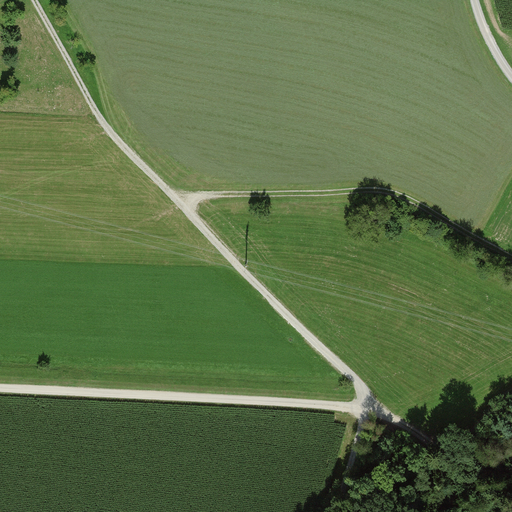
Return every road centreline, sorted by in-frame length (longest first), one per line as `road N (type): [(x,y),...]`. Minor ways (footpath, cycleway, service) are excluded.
road 1 (track): [(0,387),(313,403),(364,413)]
road 2 (track): [(178,199),(382,191),(411,198),(511,258)]
road 3 (track): [(178,199),(356,380),(364,413)]
road 4 (track): [(33,0),(101,120),(178,199)]
road 5 (track): [(364,413),(482,471),(511,499)]
